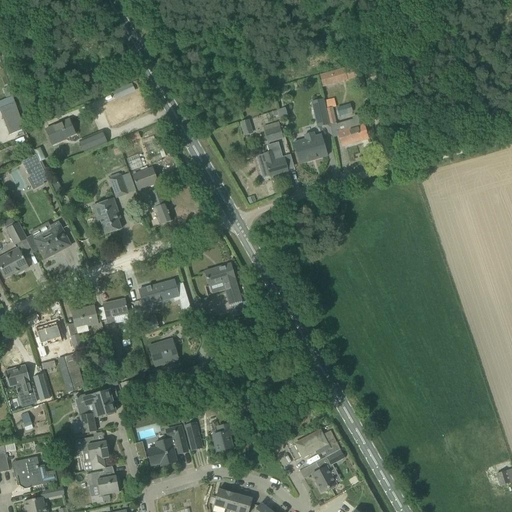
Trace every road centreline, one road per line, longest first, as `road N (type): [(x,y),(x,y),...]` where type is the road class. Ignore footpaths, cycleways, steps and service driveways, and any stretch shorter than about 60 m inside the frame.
road 1 (secondary): [(404,511),(235,218)]
road 2 (residential): [(0,320),(69,282),(235,218)]
road 3 (secondary): [(235,218),(108,0)]
road 4 (track): [(388,168),(360,0)]
road 5 (residential): [(148,490),(216,471),(272,484),(301,509)]
road 6 (unclassified): [(235,218),(383,169)]
road 7 (track): [(383,169),(511,136)]
